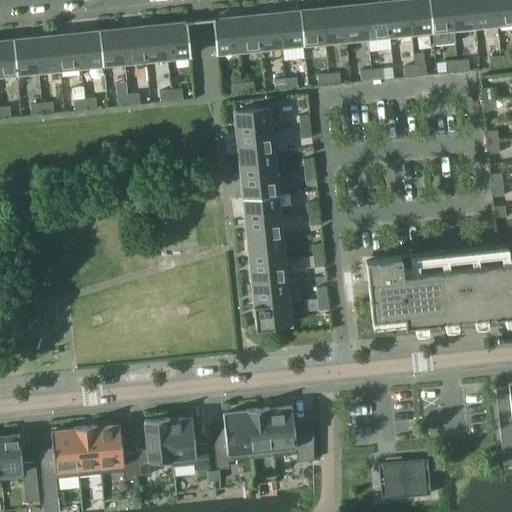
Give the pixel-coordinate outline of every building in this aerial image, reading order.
[(389,35),(411,33),(407,0),(395,0),(386,1),(389,35)] [(432,32),(429,0),(407,0),(411,33),(432,31),(432,32)] [(433,31),(454,29),(450,0),(429,0),(432,32),(433,31)] [(450,0),(454,29),(475,26),(472,0),(450,0)] [(472,0),(475,26),(497,24),(494,0),(472,0)] [(511,0),(494,0),(497,24),(511,22),(511,0)] [(368,37),(389,35),(386,1),(364,3),(368,37)] [(346,39),(368,37),(364,3),(343,5),(346,39)] [(325,42),(346,39),(343,5),(321,8),(325,42)] [(304,44),(325,42),(321,8),(301,10),(301,9),(300,9),(304,45),(304,44)] [(279,12),(282,46),(303,44),(303,45),(304,45),(300,9),(299,9),(299,10),(279,12)] [(260,48),(282,46),(279,12),(257,14),(260,48)] [(239,50),(260,48),(257,14),(236,16),(239,50)] [(216,53),(239,50),(236,16),(215,19),(215,18),(212,18),(212,20),(213,20),(216,53)] [(185,22),(164,24),(167,57),(190,55),(186,22),(187,22),(187,20),(185,21),(185,22)] [(167,57),(164,24),(142,26),(146,59),(167,57)] [(142,26),(121,28),(124,61),(146,59),(142,26)] [(124,61),(121,28),(100,30),(100,29),(99,29),(103,65),(104,65),(104,64),(124,61)] [(98,30),(78,32),(81,66),(102,64),(102,65),(103,65),(99,29),(98,29),(98,30)] [(81,66),(78,32),(56,35),(60,68),(81,66)] [(60,68),(56,35),(35,37),(38,70),(60,68)] [(38,70),(35,37),(14,39),(14,38),(13,38),(17,74),(18,73),(38,70)] [(12,39),(0,40),(0,74),(16,73),(16,74),(17,74),(13,38),(12,38),(12,39)] [(501,65),(511,64),(511,60),(511,54),(500,56),(501,65)] [(490,66),(501,65),(500,56),(489,57),(490,66)] [(458,70),(469,69),(468,59),(457,60),(458,70)] [(447,71),(458,70),(457,60),(446,61),(447,71)] [(415,74),(426,73),(425,63),(414,64),(415,74)] [(404,75),(415,74),(414,64),(403,66),(404,75)] [(372,78),(383,77),(382,68),(371,69),(372,78)] [(361,80),(372,78),(371,69),(360,70),(361,80)] [(329,83),(340,82),(340,72),(328,73),(329,83)] [(318,84),(329,83),(328,73),(317,74),(318,84)] [(286,87),(297,86),(296,77),(285,78),(286,87)] [(275,88),(286,87),(285,78),(274,79),(275,88)] [(243,92),(254,91),(253,81),(242,82),(243,92)] [(232,93),(243,92),(242,82),(231,83),(232,93)] [(483,88),(484,99),(494,98),(493,87),(483,88)] [(182,88),(171,89),(172,99),(183,98),(182,88)] [(160,100),(172,99),(171,89),(159,90),(160,100)] [(129,103),(140,102),(139,93),(128,94),(129,103)] [(117,105),(129,103),(128,94),(116,95),(117,105)] [(86,108),(97,107),(96,97),(85,98),(86,108)] [(74,109),(86,108),(85,98),(73,99),(74,109)] [(495,109),(494,98),(484,99),(485,110),(495,109)] [(43,112),(54,111),(53,101),(42,102),(43,112)] [(31,113),(43,112),(42,102),(30,104),(31,113)] [(0,116),(11,115),(10,106),(0,106),(0,116)] [(268,107),(234,111),(237,133),(271,130),(268,107)] [(299,116),(300,127),(309,126),(308,115),(299,116)] [(309,126),(300,127),(301,138),(310,137),(309,126)] [(273,151),(271,130),(237,133),(239,155),(273,151)] [(487,131),(489,142),(498,141),(497,130),(487,131)] [(499,152),(498,141),(489,142),(490,153),(499,152)] [(273,151),(239,155),(241,176),(275,173),(273,151)] [(303,158),(304,170),(313,169),(312,158),(303,158)] [(304,170),(305,181),(314,180),(313,169),(304,170)] [(277,193),(275,173),(241,176),(243,197),(242,197),(242,198),(278,194),(278,193),(277,193)] [(492,174),(493,185),(503,184),(501,173),(492,174)] [(504,195),(503,184),(493,185),(494,196),(504,195)] [(278,194),(242,198),(243,198),(246,220),(280,216),(277,195),(278,195),(278,194)] [(308,202),(309,213),(318,213),(316,201),(308,202)] [(505,205),(495,206),(496,217),(506,216),(505,205)] [(310,225),(319,224),(318,213),(309,213),(310,225)] [(282,237),(280,216),(246,220),(248,241),(282,237)] [(282,237),(248,241),(250,262),(284,259),(282,237)] [(312,244),(313,256),(322,255),(321,243),(312,244)] [(365,259),(372,324),(372,326),(374,326),(374,325),(382,325),(383,325),(394,323),(394,324),(396,324),(396,323),(404,322),(404,323),(415,322),(415,323),(416,323),(416,322),(426,321),(426,322),(427,321),(437,320),(437,319),(444,318),(444,319),(446,319),(446,318),(456,317),(456,318),(457,317),(474,315),(474,316),(475,316),(475,315),(485,314),(485,315),(487,314),(494,313),(494,314),(504,313),(504,314),(505,313),(511,312),(511,244),(391,256),(389,256),(389,257),(379,258),(379,257),(377,257),(377,258),(365,259)] [(314,267),(323,266),(322,255),(313,256),(314,267)] [(286,280),(284,259),(250,262),(252,283),(286,280)] [(254,305),(288,301),(286,280),(252,283),(254,304),(254,305)] [(316,287),(317,298),(326,297),(325,286),(316,287)] [(318,310),(327,309),(326,297),(317,298),(318,310)] [(291,324),(288,301),(254,305),(254,304),(253,304),(253,305),(256,328),(255,328),(255,329),(259,329),(259,328),(273,327),(274,327),(274,326),(291,324)] [(511,382),(508,383),(508,387),(496,388),(497,397),(509,396),(510,404),(511,412),(511,421),(511,382)] [(497,397),(498,405),(510,404),(509,396),(497,397)] [(498,405),(498,414),(511,412),(510,404),(498,405)] [(268,408),(273,456),(297,453),(292,406),(269,408),(268,408)] [(269,408),(269,407),(245,409),(246,411),(247,410),(251,458),(273,456),(268,408),(269,408)] [(247,410),(246,411),(223,413),(226,441),(214,442),(216,467),(229,466),(228,460),(251,458),(247,410)] [(499,422),(511,421),(511,412),(498,414),(499,422)] [(173,464),(172,464),(172,466),(197,464),(197,469),(210,468),(207,443),(195,444),(192,416),(169,418),(168,418),(173,464)] [(135,452),(138,475),(151,474),(150,466),(172,464),(173,464),(168,418),(169,418),(169,417),(144,420),(147,449),(135,450),(135,452)] [(511,421),(499,422),(500,430),(511,428),(511,421)] [(138,479),(138,475),(135,452),(123,453),(119,423),(97,426),(95,426),(101,474),(123,471),(124,480),(138,479)] [(74,428),(79,476),(101,474),(95,426),(97,426),(97,425),(73,427),(73,428),(74,428)] [(53,460),(41,461),(42,476),(56,475),(56,478),(79,476),(74,428),(73,428),(50,430),(53,460)] [(511,437),(511,428),(500,430),(501,438),(511,437)] [(0,473),(0,478),(0,479),(23,476),(23,471),(22,463),(19,434),(0,435),(0,467),(1,474),(0,473)] [(502,447),(511,445),(511,437),(501,438),(502,447)] [(511,445),(502,447),(503,455),(511,453),(511,445)] [(511,462),(511,453),(503,455),(504,464),(511,462)] [(425,457),(380,462),(379,462),(378,462),(378,464),(381,496),(381,497),(382,498),(383,498),(412,495),(413,494),(413,493),(422,492),(422,493),(423,494),(424,494),(429,494),(429,493),(430,493),(430,492),(427,459),(427,458),(426,458),(425,457)] [(23,471),(36,470),(35,461),(22,463),(23,471)] [(23,476),(24,478),(36,477),(36,470),(23,471),(23,476)] [(220,480),(219,470),(207,471),(208,481),(220,480)] [(56,482),(56,478),(56,475),(42,476),(43,484),(56,482)] [(24,478),(24,486),(37,484),(36,477),(24,478)] [(56,482),(43,484),(44,491),(57,490),(56,482)] [(37,484),(24,486),(25,493),(38,492),(37,484)] [(57,490),(44,491),(45,499),(58,498),(57,490)] [(38,492),(25,493),(26,501),(39,500),(38,492)]
